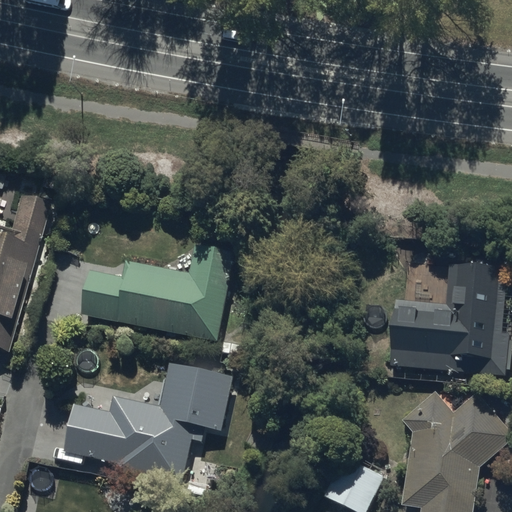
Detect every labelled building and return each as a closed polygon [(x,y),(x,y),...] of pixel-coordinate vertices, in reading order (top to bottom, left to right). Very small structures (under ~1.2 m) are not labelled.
[(55,201),(25,192),(14,229),(0,225),(0,348),(10,352),(55,201)] [(130,272),(95,266),(88,317),(224,337),(238,248),(199,242),(195,271),(132,261),(130,272)] [(511,265),(454,261),(451,303),(399,300),(399,313),(395,313),(393,330),(398,331),(396,363),(510,371),(511,338),(511,329),(507,329),(511,265)] [(241,376),(174,361),(165,403),(118,392),(114,408),(80,400),(68,450),(122,463),(121,467),(194,484),(192,492),(210,496),(217,466),(200,462),(207,432),(226,437),(241,376)] [(511,425),(481,390),(457,409),(440,389),(408,417),(417,429),(407,502),(427,505),(425,511),(476,511),(484,464),(511,467),(511,425)]
